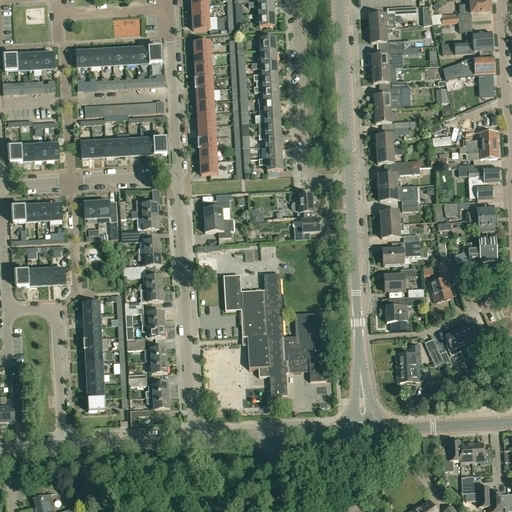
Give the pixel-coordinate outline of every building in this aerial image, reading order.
[(490,14),(490,1),(476,2),(470,2),(470,5),(459,6),(460,16),(490,14)] [(248,9),(258,9),(258,16),(274,15),(273,3),(257,4),(248,4),(248,9)] [(208,7),(192,8),(192,20),(208,19),(208,7)] [(387,10),(387,16),(369,17),(369,31),(386,30),(392,30),(395,29),(394,16),(416,15),(416,9),(387,10)] [(274,15),(258,16),(259,28),(275,27),(274,15)] [(441,16),(442,25),(458,24),(457,15),(441,16)] [(208,19),(192,20),(193,32),(209,31),(208,19)] [(386,30),(369,31),(370,45),(386,44),(386,35),(392,34),(392,30),(386,30)] [(493,51),(492,33),(472,35),(473,46),(468,47),(467,43),(454,44),(454,45),(442,46),(443,56),(455,56),(474,55),(474,52),(493,51)] [(260,52),(276,51),(275,39),(259,40),(260,52)] [(194,56),(210,55),(210,43),(194,44),(194,56)] [(137,66),(149,65),(148,49),(136,50),(137,66)] [(148,49),(149,65),(161,65),(160,49),(148,49)] [(125,67),(137,66),(136,50),(124,51),(125,67)] [(101,68),(113,67),(112,51),(100,52),(101,68)] [(113,67),(125,67),(124,51),(112,51),(113,67)] [(276,51),(260,52),(261,65),(277,64),(276,51)] [(100,52),(88,53),(89,69),(101,68),(100,52)] [(76,53),(77,69),(89,69),(88,53),(76,53)] [(40,55),(28,56),(29,72),(41,71),(40,55)] [(53,71),(52,55),(40,55),(41,71),(53,71)] [(210,55),(194,56),(195,68),(211,67),(210,55)] [(16,57),(17,73),(29,72),(28,56),(16,57)] [(372,71),(388,70),(387,56),(371,57),(372,71)] [(5,73),(17,73),(16,57),(4,57),(5,73)] [(443,71),(447,89),(454,87),(461,85),(460,78),(478,77),(478,76),(494,75),(493,58),(492,59),(477,59),(473,60),(469,61),(443,71)] [(251,71),(261,71),(262,76),(278,75),(277,64),(261,65),(251,65),(251,71)] [(211,67),(195,68),(196,80),(212,79),(211,67)] [(372,85),(379,85),(389,84),(388,70),(372,71),(372,85)] [(262,89),(278,88),(278,75),(262,76),(253,77),(254,83),(256,83),(256,89),(262,88),(262,89)] [(212,79),(196,80),(196,92),(212,91),(212,79)] [(254,94),(262,94),(263,101),(279,100),(278,88),(262,89),(262,88),(256,89),(254,89),(254,94)] [(494,89),(479,90),(479,100),(494,99),(494,89)] [(197,104),(213,103),(212,91),(196,92),(197,104)] [(446,105),(445,91),(436,92),(438,106),(446,105)] [(389,96),(379,97),(373,97),(374,112),(390,111),(389,96)] [(264,113),(280,112),(279,100),(263,101),(258,101),(259,113),(264,112),(264,113)] [(214,115),(213,111),(213,103),(197,104),(198,116),(214,115)] [(375,125),(381,125),(391,124),(390,111),(374,112),(375,125)] [(262,124),(280,123),(280,112),(264,113),(264,112),(259,113),(259,117),(262,117),(262,124)] [(214,115),(198,116),(198,128),(214,127),(214,115)] [(259,137),(281,136),(280,123),(262,124),(258,125),(259,137)] [(450,139),(443,123),(428,129),(431,136),(430,136),(431,146),(450,139)] [(214,127),(198,128),(199,140),(215,139),(214,127)] [(465,141),(466,148),(497,147),(496,133),(479,134),(479,140),(465,141)] [(259,141),(265,141),(266,149),(282,148),(281,136),(259,137),(259,141)] [(392,137),(376,138),(374,138),(373,140),(373,145),(374,146),(376,146),(376,152),(392,151),(392,137)] [(215,139),(199,140),(200,152),(216,151),(215,139)] [(153,141),(154,157),(166,156),(165,140),(153,141)] [(142,157),(141,141),(129,142),(130,158),(142,157)] [(142,157),(154,157),(153,141),(141,141),(142,157)] [(118,159),(130,158),(129,142),(117,143),(118,159)] [(94,160),(106,159),(105,143),(93,144),(94,160)] [(118,159),(117,143),(105,143),(106,159),(118,159)] [(81,145),(82,161),(94,160),(93,144),(81,145)] [(58,162),(57,146),(45,147),(46,163),(58,162)] [(34,163),(33,147),(21,148),(22,164),(34,163)] [(34,163),(46,163),(45,147),(33,147),(34,163)] [(466,155),(480,154),(480,161),(497,160),(497,147),(466,148),(466,155)] [(10,165),(22,164),(21,148),(9,149),(10,165)] [(282,148),(266,149),(266,160),(266,161),(282,160),(282,148)] [(392,151),(376,152),(377,166),(393,165),(393,157),(402,156),(401,150),(392,151)] [(216,151),(200,152),(200,164),(216,163),(216,151)] [(439,160),(430,160),(431,168),(447,167),(447,159),(439,160)] [(259,167),(267,166),(267,173),(283,172),(282,160),(266,161),(266,160),(259,161),(259,167)] [(216,163),(200,164),(201,176),(217,176),(216,163)] [(458,168),(458,178),(471,178),(471,179),(484,178),(484,184),(499,183),(498,170),(483,170),(483,171),(474,171),(474,166),(458,167),(458,168)] [(379,190),(400,189),(400,182),(396,183),(396,176),(378,177),(379,190)] [(471,179),(472,201),(492,201),(491,187),(488,187),(488,184),(484,184),(484,178),(471,179)] [(400,189),(379,190),(379,203),(397,202),(397,196),(400,196),(400,189)] [(312,196),(299,197),(299,202),(294,204),(292,206),(292,208),(292,211),(294,213),(297,213),(297,222),(319,221),(319,220),(315,221),(314,213),(312,213),(312,204),(314,204),(315,202),(315,201),(315,199),(313,198),(312,197),(312,196)] [(109,202),(96,203),(97,220),(109,219),(109,220),(117,220),(116,205),(109,206),(109,202)] [(137,220),(158,219),(157,205),(144,205),(144,202),(136,202),(136,213),(131,214),(132,220),(137,220)] [(222,210),(229,209),(229,202),(216,202),(217,209),(203,210),(204,222),(223,221),(222,210)] [(85,220),(97,220),(96,203),(84,204),(85,220)] [(61,222),(60,205),(48,206),(49,223),(61,222)] [(459,205),(445,206),(445,218),(452,218),(452,222),(459,222),(458,217),(460,217),(459,205)] [(37,223),(49,223),(48,206),(36,207),(37,223)] [(25,224),(37,223),(36,207),(24,208),(25,224)] [(466,215),(466,222),(493,220),(493,207),(477,208),(477,216),(471,217),(471,214),(466,215)] [(25,224),(24,208),(12,208),(13,225),(25,224)] [(257,211),(250,211),(251,224),(264,223),(264,216),(257,211)] [(381,227),(402,226),(402,219),(398,219),(398,213),(380,214),(381,227)] [(142,219),(142,231),(158,231),(158,219),(142,219)] [(493,220),(466,222),(467,228),(472,228),(472,226),(478,225),(478,233),(494,232),(493,220)] [(218,233),(218,240),(231,239),(231,233),(234,233),(233,221),(223,221),(204,222),(205,234),(218,233)] [(319,224),(319,221),(297,222),(301,222),(301,228),(294,229),(294,242),(310,241),(310,234),(320,234),(320,233),(322,232),(323,231),(324,229),(324,227),(323,225),(321,224),(319,224)] [(402,226),(381,227),(381,240),(399,239),(399,233),(403,232),(402,226)] [(27,246),(26,241),(26,232),(20,232),(21,242),(16,242),(17,247),(27,246)] [(89,243),(99,242),(98,237),(98,233),(89,233),(89,238),(88,238),(89,243)] [(479,246),(473,246),(468,246),(468,251),(495,249),(494,237),(478,238),(479,246)] [(138,250),(139,255),(144,255),(160,254),(159,242),(143,243),(143,250),(138,250)] [(403,265),(402,258),(420,257),(419,243),(404,244),(391,245),(391,251),(382,252),(383,266),(403,265)] [(438,245),(440,261),(447,260),(445,244),(438,245)] [(51,253),(51,248),(41,249),(41,254),(43,254),(43,259),(50,258),(50,253),(51,253)] [(477,263),(480,263),(496,262),(495,249),(468,251),(468,253),(453,258),(456,265),(468,261),(473,260),(477,263)] [(160,254),(144,255),(139,255),(139,256),(137,256),(138,262),(144,261),(145,267),(161,266),(160,254)] [(436,265),(441,280),(451,277),(447,261),(436,265)] [(64,270),(52,271),(53,287),(65,286),(64,270)] [(53,287),(52,271),(40,272),(40,287),(53,287)] [(400,277),(384,278),(385,294),(404,293),(404,279),(415,278),(415,271),(400,272),(400,277)] [(28,288),(28,272),(15,273),(16,288),(28,288)] [(28,288),(40,287),(40,272),(28,272),(28,288)] [(295,317),(296,339),(284,340),(282,315),(280,276),(264,277),(265,292),(241,294),(240,277),(223,278),(225,305),(225,313),(236,313),(236,309),(241,309),(242,339),(247,339),(249,372),(259,371),(259,379),(270,379),(271,398),(287,397),(286,374),(309,373),(310,384),(327,383),(322,315),(295,317)] [(145,278),(146,286),(139,286),(140,292),(146,291),(162,290),(161,277),(145,278)] [(446,281),(430,286),(435,305),(451,300),(446,281)] [(464,282),(458,284),(461,294),(467,292),(464,282)] [(140,298),(146,297),(147,304),(163,303),(162,290),(140,292),(140,298)] [(408,299),(424,298),(423,291),(408,292),(408,299)] [(424,298),(408,299),(392,300),(392,308),(385,309),(386,325),(390,324),(390,333),(407,332),(406,324),(407,323),(406,308),(414,307),(425,308),(424,298)] [(84,317),(99,316),(98,304),(83,305),(84,317)] [(142,328),(164,327),(163,314),(143,315),(143,310),(125,311),(125,316),(141,315),(141,322),(142,328)] [(99,316),(84,317),(84,329),(100,328),(99,316)] [(471,327),(458,333),(469,359),(470,358),(466,351),(472,348),(471,345),(477,342),(475,337),(480,334),(476,326),(471,328),(471,327)] [(142,333),(148,333),(149,340),(165,339),(164,327),(142,328),(142,333)] [(100,340),(100,336),(100,328),(84,329),(85,341),(100,340)] [(469,359),(458,333),(453,335),(452,334),(446,337),(447,338),(445,339),(448,346),(446,347),(451,358),(460,354),(462,358),(463,362),(469,359)] [(487,351),(490,350),(493,349),(487,335),(481,337),(487,351)] [(100,340),(85,341),(86,353),(101,352),(100,340)] [(411,347),(411,356),(404,357),(396,357),(397,371),(420,369),(419,347),(411,347)] [(150,364),(166,363),(166,350),(150,351),(150,363),(150,364)] [(435,368),(443,364),(439,356),(437,350),(428,353),(435,368)] [(86,365),(102,364),(101,352),(86,353),(86,365)] [(439,356),(443,364),(446,370),(452,367),(446,353),(439,356)] [(166,363),(150,364),(151,376),(167,375),(166,363)] [(102,364),(86,365),(87,377),(103,376),(102,364)] [(420,369),(397,371),(398,385),(406,384),(421,384),(420,369)] [(103,376),(87,377),(88,389),(103,388),(103,376)] [(426,392),(442,391),(441,382),(425,383),(426,392)] [(146,393),(146,400),(169,399),(168,386),(149,387),(148,388),(149,393),(146,393)] [(103,388),(88,389),(88,401),(104,400),(103,388)] [(0,398),(2,425),(14,424),(13,409),(7,409),(6,398),(0,398)] [(169,399),(146,400),(146,405),(153,405),(153,411),(169,410),(169,399)] [(104,400),(88,401),(89,413),(105,413),(104,400)] [(511,452),(511,440),(505,441),(503,443),(503,446),(511,445),(511,452)] [(460,462),(459,444),(447,445),(448,458),(442,458),(443,474),(453,473),(453,463),(460,462)] [(465,465),(472,465),(471,446),(460,447),(459,444),(460,462),(460,468),(465,468),(465,465)] [(471,446),(472,465),(480,464),(480,467),(490,466),(489,453),(483,453),(482,445),(471,446)] [(478,509),(487,509),(490,509),(488,490),(474,491),(474,479),(461,479),(462,496),(477,495),(478,509)] [(500,489),(488,490),(490,509),(487,509),(487,511),(501,511),(501,509),(507,509),(506,497),(500,497),(500,489)] [(54,511),(51,496),(45,497),(43,491),(32,494),(33,500),(35,511),(54,511)] [(434,511),(428,503),(415,511),(434,511)]
